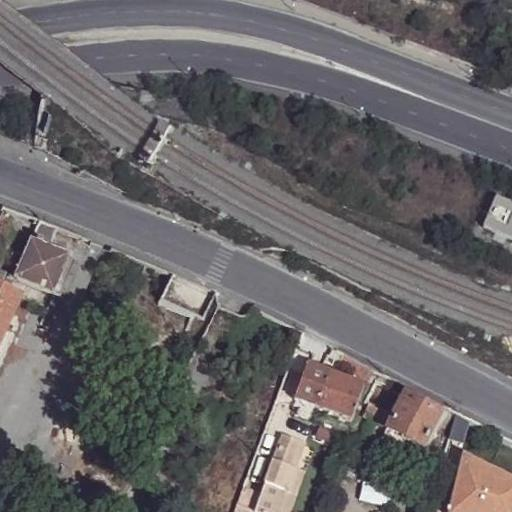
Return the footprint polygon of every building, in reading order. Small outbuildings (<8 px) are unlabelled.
[(511,243),(511,206),(490,199),(478,232),(511,243)] [(56,228),(42,223),(34,241),(48,247),(56,228)] [(48,247),(34,241),(17,278),(55,295),(70,257),(48,247)] [(179,278),(163,271),(151,298),(166,305),(179,278)] [(0,354),(25,297),(0,286),(0,354)] [(166,305),(151,298),(129,345),(175,364),(196,319),(166,305)] [(369,381),(375,371),(345,354),(340,367),(369,381)] [(364,387),(336,376),(331,373),(307,363),(294,399),(350,421),(364,387)] [(394,418),(389,429),(388,430),(422,448),(441,414),(407,396),(394,418)] [(365,417),(389,429),(394,418),(371,406),(365,417)] [(256,511),(260,511),(282,511),(291,489),(299,492),(308,469),(298,466),(292,464),(292,463),(300,438),(285,432),(256,511)] [(301,437),(300,438),(292,463),(292,464),(298,466),(308,440),(301,437)] [(511,511),(511,479),(462,455),(448,511),(511,511)] [(291,489),(282,511),(291,511),(299,492),(291,489)]
